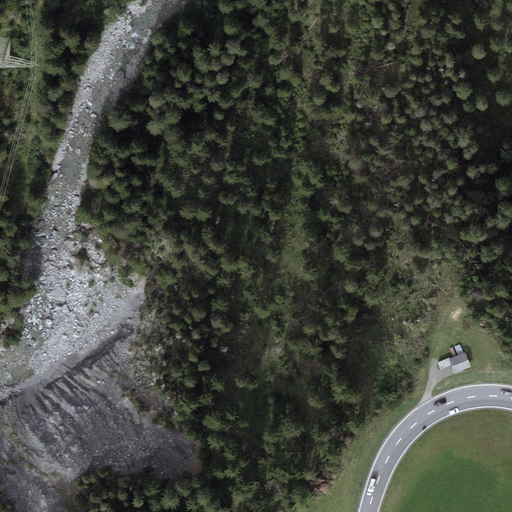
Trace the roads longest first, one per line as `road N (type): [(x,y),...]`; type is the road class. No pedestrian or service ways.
road 1 (primary): [(367,511),(385,462),(413,425),(468,397),(511,398)]
road 2 (track): [(38,0),(32,125),(19,195)]
